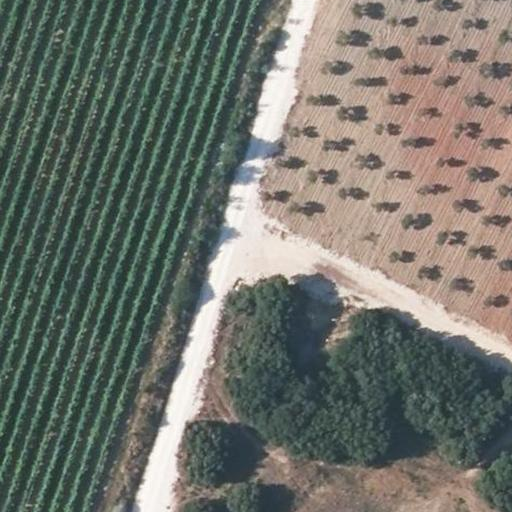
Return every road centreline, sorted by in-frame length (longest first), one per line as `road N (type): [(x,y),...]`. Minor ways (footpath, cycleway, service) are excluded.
road 1 (track): [(306,0),(149,511)]
road 2 (track): [(229,258),(511,378)]
road 3 (track): [(479,511),(450,489),(345,511)]
